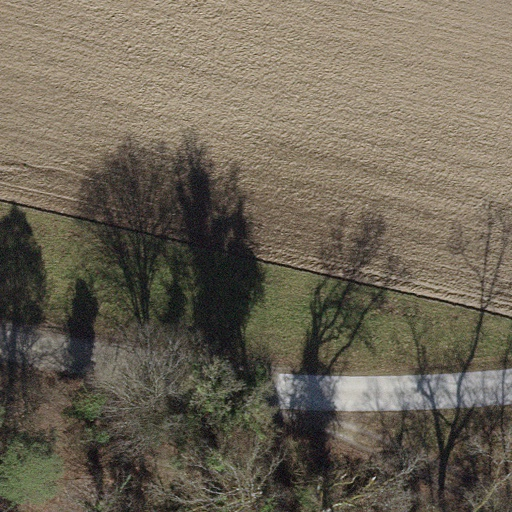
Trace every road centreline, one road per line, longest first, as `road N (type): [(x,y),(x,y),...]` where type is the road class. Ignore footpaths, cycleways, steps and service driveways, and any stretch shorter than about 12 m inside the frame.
road 1 (unclassified): [(511,388),(287,397),(0,341)]
road 2 (track): [(287,397),(511,503)]
